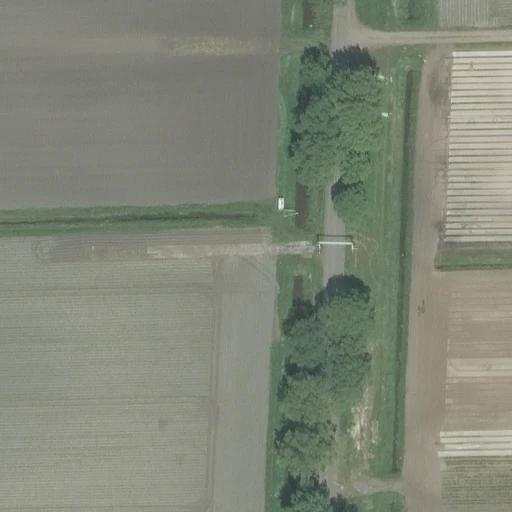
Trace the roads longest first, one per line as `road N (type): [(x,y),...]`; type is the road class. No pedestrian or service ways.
road 1 (unclassified): [(317,511),(342,0)]
road 2 (track): [(341,43),(511,39)]
